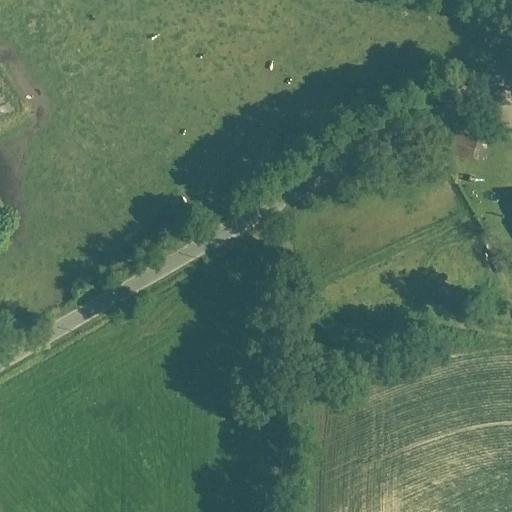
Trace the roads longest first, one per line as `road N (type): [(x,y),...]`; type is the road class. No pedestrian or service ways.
road 1 (residential): [(0,367),(511,69)]
road 2 (track): [(257,215),(264,511)]
